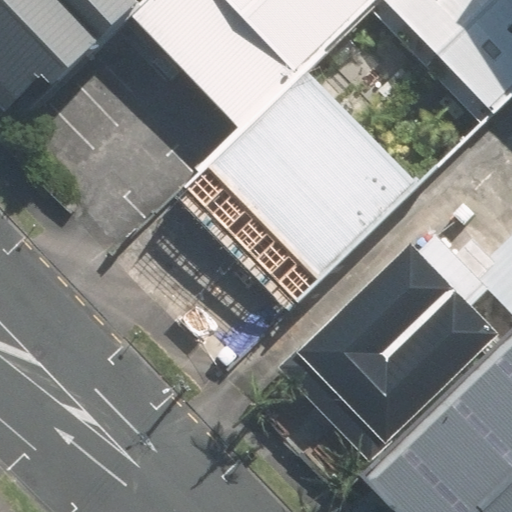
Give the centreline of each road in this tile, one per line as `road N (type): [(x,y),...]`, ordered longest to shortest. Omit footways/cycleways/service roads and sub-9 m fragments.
road 1 (residential): [(0,299),(159,489)]
road 2 (residential): [(159,489),(0,373)]
